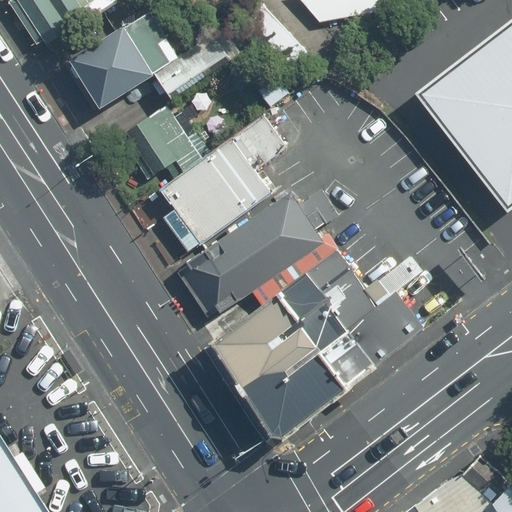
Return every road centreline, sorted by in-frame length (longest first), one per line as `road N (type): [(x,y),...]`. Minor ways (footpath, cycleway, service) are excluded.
road 1 (primary): [(0,128),(240,511)]
road 2 (secondary): [(309,511),(489,364)]
